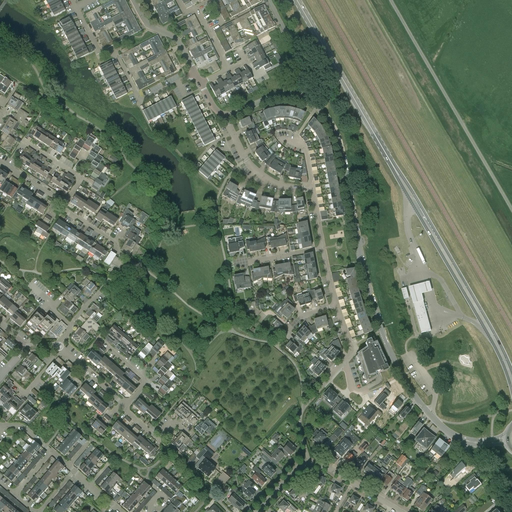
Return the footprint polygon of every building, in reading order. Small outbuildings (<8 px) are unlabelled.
[(50,8),(60,3),(58,0),(55,0),(47,4),(50,8)] [(112,0),(101,6),(103,10),(114,4),(116,9),(126,4),(127,4),(124,0),(112,0)] [(173,0),(166,0),(164,2),(159,4),(155,6),(157,9),(155,10),(163,24),(173,19),(170,14),(179,10),(177,6),(168,10),(165,5),(174,1),(173,0)] [(242,7),(244,11),(262,1),(260,0),(251,0),(252,2),(242,7)] [(241,8),(237,1),(230,5),(233,12),(230,14),(232,17),(244,11),(242,7),(241,8)] [(52,12),(62,7),(60,3),(50,8),(52,12)] [(69,6),(68,4),(65,5),(62,7),(52,12),(54,16),(65,11),(65,10),(64,11),(63,10),(69,6)] [(126,4),(116,9),(119,14),(111,19),(113,22),(128,15),(128,14),(126,15),(125,13),(124,13),(124,12),(129,9),(127,4),(126,4)] [(255,32),(257,36),(275,27),(264,5),(246,15),(248,18),(258,13),(258,14),(259,13),(266,27),(265,27),(255,32)] [(90,23),(99,18),(97,13),(103,10),(101,6),(85,14),(90,23)] [(113,22),(115,26),(123,22),(126,27),(136,22),(133,16),(130,18),(128,15),(113,22)] [(233,21),(235,25),(239,23),(243,30),(250,26),(246,19),(248,18),(246,15),(233,21)] [(61,27),(71,22),(69,18),(70,18),(70,17),(59,23),(61,27)] [(113,22),(111,19),(102,23),(99,18),(90,23),(92,28),(94,32),(98,30),(113,22)] [(188,29),(193,27),(198,24),(196,19),(190,22),(188,18),(175,25),(177,29),(186,24),(188,29)] [(230,37),(237,33),(234,26),(235,25),(233,21),(221,28),(223,31),(227,30),(230,37)] [(73,26),(71,22),(61,27),(63,31),(73,26)] [(94,32),(96,36),(99,41),(109,36),(106,31),(115,26),(113,22),(98,30),(94,32)] [(136,22),(126,27),(129,32),(118,38),(120,42),(137,32),(135,29),(139,27),(136,22)] [(80,25),(79,23),(76,24),(73,26),(63,31),(65,35),(75,30),(74,28),(80,25)] [(250,26),(243,30),(246,37),(243,39),(245,42),(257,36),(255,32),(254,33),(250,26)] [(191,33),(193,38),(194,37),(203,33),(200,28),(195,31),(193,27),(188,29),(180,34),(182,38),(191,33)] [(76,32),(75,30),(65,35),(67,39),(83,31),(82,29),(79,31),(76,32)] [(84,33),(83,31),(67,39),(69,43),(79,38),(80,37),(79,35),(81,34),(84,33)] [(245,42),(243,39),(241,40),(237,33),(230,37),(234,43),(230,45),(232,49),(245,42)] [(120,42),(118,38),(111,41),(109,36),(99,41),(102,46),(104,50),(107,48),(113,45),(120,42)] [(139,45),(141,49),(149,45),(152,50),(162,45),(159,39),(155,42),(154,39),(158,37),(157,36),(139,45)] [(80,40),(79,38),(69,43),(71,47),(81,42),(84,40),(88,39),(87,37),(80,40)] [(194,37),(193,38),(185,43),(188,48),(193,45),(194,46),(192,47),(193,50),(199,46),(208,42),(206,38),(197,43),(194,37)] [(250,51),(260,46),(257,41),(244,48),(245,50),(249,48),(250,51)] [(84,46),(81,42),(71,47),(73,51),(84,46)] [(84,45),(84,46),(73,51),(75,55),(86,50),(89,48),(92,47),(91,45),(85,48),(84,45)] [(125,64),(135,59),(132,54),(141,49),(139,45),(128,51),(124,53),(123,54),(120,55),(121,56),(123,55),(125,57),(122,58),(125,64)] [(162,45),(152,50),(155,55),(146,59),(148,63),(167,54),(165,50),(162,45)] [(202,52),(199,46),(193,50),(189,51),(192,57),(193,56),(195,60),(200,57),(207,54),(212,51),(211,47),(202,52)] [(247,55),(249,57),(262,50),(260,46),(250,51),(251,53),(247,55)] [(88,54),(86,50),(75,55),(77,59),(89,54),(88,53),(88,54)] [(198,65),(200,69),(204,66),(209,64),(215,61),(219,59),(214,50),(212,51),(215,56),(209,59),(207,56),(207,55),(207,54),(200,57),(195,60),(194,60),(197,66),(198,65)] [(253,57),(255,60),(264,55),(262,50),(249,57),(250,59),(253,57)] [(148,63),(150,67),(159,63),(161,68),(171,63),(169,57),(167,54),(148,63)] [(252,64),(253,66),(267,59),(264,55),(255,60),(256,62),(252,64)] [(148,63),(146,59),(138,64),(135,59),(125,64),(128,69),(130,68),(132,71),(148,63)] [(267,59),(253,66),(254,68),(258,66),(259,69),(263,67),(265,71),(271,68),(267,59)] [(204,66),(200,69),(199,69),(201,73),(207,70),(210,75),(220,70),(215,61),(209,64),(204,66)] [(101,72),(111,66),(109,62),(110,62),(99,67),(101,72)] [(134,82),(144,77),(142,72),(150,67),(148,63),(132,71),(131,72),(133,76),(132,76),(134,82)] [(171,63),(161,68),(164,73),(153,79),(155,82),(176,72),(175,70),(174,71),(173,68),(174,68),(171,63)] [(243,72),(248,81),(252,79),(245,65),(243,67),(245,70),(243,72)] [(103,76),(114,70),(111,66),(101,72),(103,76)] [(105,80),(122,71),(121,69),(115,72),(114,70),(103,76),(105,80)] [(238,69),(236,70),(243,84),(248,81),(243,72),(240,73),(238,69)] [(234,76),(239,86),(243,84),(236,70),(234,71),(236,75),(234,76)] [(107,84),(118,78),(116,76),(123,73),(122,71),(105,80),(107,84)] [(0,90),(5,94),(12,83),(0,74),(0,90)] [(229,74),(227,75),(234,88),(239,86),(234,76),(232,78),(229,74)] [(225,81),(230,91),(234,88),(227,75),(225,76),(227,80),(225,81)] [(155,82),(153,79),(147,82),(144,77),(134,82),(137,87),(143,84),(144,87),(141,88),(141,90),(155,82)] [(110,88),(120,82),(118,78),(107,84),(110,88)] [(112,92),(122,86),(120,84),(123,82),(124,82),(127,81),(126,79),(123,81),(120,82),(110,88),(112,92)] [(225,93),(230,91),(225,81),(222,82),(220,79),(218,80),(225,93)] [(218,85),(216,86),(221,95),(225,93),(218,80),(216,81),(218,85)] [(221,95),(216,86),(213,87),(211,83),(209,84),(216,98),(221,95)] [(114,96),(124,90),(122,86),(112,92),(114,96)] [(247,94),(258,89),(256,86),(246,91),(247,94)] [(124,90),(114,96),(116,100),(127,94),(126,91),(131,89),(130,87),(127,89),(124,90)] [(7,105),(18,112),(20,109),(23,104),(18,100),(21,96),(15,93),(7,105)] [(164,114),(168,112),(163,102),(161,103),(160,101),(159,101),(158,97),(156,98),(158,102),(159,104),(164,114)] [(167,100),(172,110),(176,108),(171,97),(170,97),(171,98),(167,100)] [(181,102),(183,106),(193,101),(191,97),(192,97),(181,102)] [(168,112),(172,110),(167,100),(163,102),(168,112)] [(183,106),(186,110),(195,105),(193,101),(183,106)] [(160,116),(164,114),(159,104),(155,106),(160,116)] [(186,110),(188,114),(197,109),(195,105),(186,110)] [(148,122),(152,120),(147,111),(145,112),(142,106),(140,107),(148,122)] [(156,118),(160,116),(155,106),(151,108),(156,118)] [(152,120),(156,118),(151,108),(147,111),(152,120)] [(18,112),(16,115),(14,113),(12,116),(14,118),(13,120),(12,120),(19,125),(25,128),(28,123),(24,120),(28,115),(20,109),(18,112)] [(188,114),(190,118),(199,113),(197,109),(188,114)] [(271,120),(268,110),(263,113),(267,122),(271,120)] [(300,111),(296,121),(300,123),(305,114),(300,111)] [(190,118),(192,122),(201,117),(199,113),(190,118)] [(12,120),(13,120),(8,117),(5,121),(9,123),(7,126),(3,123),(4,124),(15,131),(19,125),(12,120)] [(192,122),(194,126),(203,121),(201,117),(192,122)] [(249,129),(255,126),(251,117),(246,120),(245,118),(241,120),(242,121),(240,123),(242,128),(247,126),(249,129)] [(308,125),(311,129),(317,123),(313,119),(308,125)] [(194,126),(196,130),(206,125),(203,121),(194,126)] [(314,132),(321,127),(317,123),(311,129),(314,132)] [(15,131),(4,124),(3,125),(3,126),(6,128),(5,129),(2,126),(0,129),(0,130),(3,133),(11,138),(11,137),(15,131)] [(196,130),(198,134),(208,129),(206,125),(196,130)] [(38,141),(44,132),(36,126),(33,130),(30,135),(27,140),(30,142),(33,137),(38,141)] [(256,129),(255,126),(249,129),(250,132),(245,134),(247,140),(257,135),(254,130),(256,129)] [(324,132),(321,127),(314,132),(317,136),(324,132)] [(198,134),(200,138),(210,133),(208,129),(198,134)] [(52,137),(44,132),(38,141),(43,144),(47,139),(50,141),(52,137)] [(324,132),(317,136),(319,140),(327,137),(324,132)] [(11,138),(3,133),(0,137),(0,138),(4,141),(0,146),(8,152),(16,141),(11,137),(11,138)] [(200,138),(202,142),(212,137),(210,133),(200,138)] [(85,143),(82,149),(87,152),(91,147),(93,149),(95,146),(93,144),(96,138),(91,135),(85,143)] [(259,141),(257,135),(247,140),(250,145),(255,143),(257,146),(263,143),(261,140),(259,141)] [(58,141),(52,137),(50,141),(47,139),(43,144),(52,150),(58,141)] [(212,137),(202,142),(204,146),(215,141),(214,141),(212,137)] [(82,149),(85,143),(80,139),(69,156),(74,160),(82,149)] [(63,144),(58,141),(52,150),(60,155),(63,150),(61,148),(63,144)] [(258,157),(266,151),(264,148),(265,147),(264,145),(263,143),(257,146),(259,149),(254,153),(258,157)] [(92,163),(97,155),(101,149),(95,146),(93,149),(86,159),(92,163)] [(22,166),(29,156),(26,154),(29,150),(26,149),(18,161),(21,163),(21,164),(21,165),(22,166)] [(214,155),(222,162),(225,158),(216,150),(216,151),(217,151),(214,155)] [(269,161),(274,156),(275,154),(273,153),(270,156),(266,151),(258,157),(262,162),(266,159),(269,161)] [(32,158),(29,156),(22,166),(24,167),(25,166),(26,166),(29,168),(37,156),(34,154),(32,158)] [(88,168),(94,172),(99,164),(103,158),(97,155),(92,163),(88,168)] [(219,165),(222,162),(214,155),(211,158),(219,165)] [(33,173),(40,163),(37,161),(40,157),(37,156),(29,168),(32,170),(32,171),(31,172),(33,173)] [(274,171),(279,163),(276,161),(277,159),(275,158),(274,156),(269,161),(272,163),(269,168),(274,171)] [(216,169),(219,165),(211,158),(208,162),(216,169)] [(37,173),(40,175),(48,163),(45,161),(42,165),(40,163),(33,173),(35,174),(36,173),(37,173)] [(213,172),(216,169),(208,162),(205,165),(213,172)] [(47,182),(50,176),(48,175),(51,170),(48,168),(50,165),(48,163),(40,175),(43,177),(43,178),(42,179),(44,180),(47,182)] [(284,166),(279,163),(274,171),(279,174),(282,170),(286,171),(288,165),(285,164),(284,166)] [(95,181),(101,173),(105,167),(99,164),(94,172),(90,177),(95,181)] [(210,176),(213,172),(205,165),(202,168),(210,176)] [(288,178),(294,179),(296,169),(290,168),(291,166),(288,165),(286,171),(289,172),(288,178)] [(296,169),(294,179),(300,180),(301,175),(307,174),(305,167),(302,168),(302,170),(296,169)] [(207,179),(210,176),(202,168),(199,172),(198,171),(207,179)] [(9,178),(7,176),(5,175),(6,173),(3,171),(2,173),(0,171),(0,187),(4,182),(7,178),(7,179),(8,179),(9,178)] [(53,178),(50,176),(47,182),(51,185),(52,184),(53,184),(56,185),(64,173),(61,172),(59,175),(56,174),(53,178)] [(60,191),(67,181),(64,179),(67,175),(64,173),(56,185),(59,187),(59,189),(59,190),(60,191)] [(106,176),(101,173),(95,181),(92,186),(97,190),(106,176)] [(70,183),(67,181),(60,191),(62,192),(63,191),(64,191),(67,193),(75,181),(72,179),(70,183)] [(0,187),(0,191),(3,193),(9,183),(7,182),(6,183),(4,182),(0,187)] [(11,185),(9,183),(3,193),(7,196),(13,187),(11,186),(11,185)] [(229,199),(235,203),(239,192),(234,188),(235,187),(229,184),(223,195),(229,199)] [(20,186),(19,187),(18,189),(12,198),(15,200),(16,199),(19,197),(20,197),(22,198),(27,191),(20,186)] [(15,188),(13,187),(7,196),(11,199),(12,198),(18,189),(15,188)] [(22,198),(27,202),(28,202),(31,197),(33,194),(27,191),(22,198)] [(28,202),(27,202),(26,204),(31,208),(41,193),(39,191),(35,196),(33,199),(31,197),(28,202)] [(246,203),(250,194),(244,191),(242,197),(239,196),(236,203),(240,205),(241,205),(241,204),(245,206),(246,203)] [(44,195),(41,193),(31,208),(37,212),(42,204),(39,203),(41,200),(40,200),(44,195)] [(254,209),(256,202),(253,201),(255,196),(250,194),(246,203),(251,205),(250,207),(254,209)] [(76,207),(81,199),(75,196),(70,203),(76,207)] [(42,204),(37,212),(42,215),(47,208),(49,205),(52,200),(50,198),(46,204),(46,203),(44,206),(42,204)] [(265,209),(266,199),(261,198),(260,203),(256,202),(254,209),(259,210),(259,208),(265,209)] [(294,206),(295,215),(297,215),(297,212),(304,211),(303,206),(305,205),(304,201),(302,201),(302,198),(296,200),(297,205),(294,206)] [(86,203),(81,199),(76,207),(81,210),(83,208),(86,203)] [(274,212),(275,206),(271,206),(272,200),(266,199),(265,209),(270,210),(270,212),(274,212)] [(89,211),(93,204),(88,200),(86,203),(83,208),(89,211)] [(295,215),(294,206),(290,206),(290,200),(284,201),(284,211),(284,213),(290,213),(292,213),(292,216),(295,215)] [(284,211),(284,201),(278,201),(278,206),(275,206),(274,212),(278,213),(278,211),(284,211)] [(99,207),(93,204),(89,211),(94,215),(99,207)] [(341,208),(333,209),(332,216),(332,217),(332,216),(335,217),(335,218),(344,216),(345,216),(344,216),(343,207),(341,208)] [(132,226),(136,220),(130,217),(133,213),(127,209),(122,218),(119,222),(122,223),(120,226),(124,228),(125,225),(130,229),(132,226)] [(100,223),(102,220),(105,215),(100,212),(95,219),(100,223)] [(108,223),(113,216),(107,212),(105,215),(102,220),(108,223)] [(118,220),(113,216),(108,223),(113,227),(118,220)] [(61,234),(67,225),(59,220),(53,229),(61,234)] [(35,232),(41,236),(43,231),(40,230),(44,225),(38,221),(35,226),(38,228),(35,232)] [(66,238),(75,243),(80,234),(78,232),(83,225),(80,223),(75,230),(72,235),(69,233),(66,238)] [(43,231),(41,236),(46,239),(49,235),(46,233),(49,228),(44,225),(40,230),(43,231)] [(61,234),(66,238),(69,233),(72,235),(75,230),(67,225),(61,234)] [(125,237),(128,239),(128,238),(137,245),(141,239),(137,237),(140,231),(132,226),(130,229),(125,237)] [(83,242),(86,237),(88,235),(91,230),(88,228),(83,236),(80,234),(75,243),(83,248),(85,244),(83,242)] [(286,234),(277,238),(278,247),(286,246),(286,243),(288,243),(286,234)] [(94,243),(86,237),(83,242),(85,244),(83,248),(88,252),(94,243)] [(244,247),(242,237),(234,239),(227,241),(230,253),(236,252),(236,251),(244,247)] [(264,238),(255,242),(257,251),(265,250),(264,247),(266,247),(265,237),(264,238)] [(278,247),(277,238),(267,237),(268,246),(270,246),(271,249),(278,247)] [(128,238),(128,239),(121,250),(129,255),(133,250),(136,252),(140,247),(137,245),(128,238)] [(257,251),(255,242),(246,241),(245,241),(247,250),(249,250),(249,253),(257,251)] [(88,252),(94,255),(96,251),(99,253),(102,248),(94,243),(88,252)] [(96,251),(94,255),(99,259),(102,255),(104,257),(108,252),(102,248),(99,253),(96,251)] [(115,257),(116,255),(111,252),(104,262),(109,266),(111,263),(119,268),(123,262),(115,257)] [(282,265),(283,274),(293,275),(294,275),(292,266),(290,267),(289,264),(282,265)] [(283,274),(282,265),(274,266),(275,269),(273,270),(274,279),(275,279),(283,274)] [(260,269),(262,278),(272,279),(270,270),(268,270),(268,268),(260,269)] [(262,278),(260,269),(253,270),(253,273),(251,274),(253,283),(253,282),(262,278)] [(355,278),(356,278),(354,270),(354,269),(345,271),(345,272),(343,274),(343,273),(342,274),(346,280),(355,278)] [(234,277),(236,289),(243,288),(243,289),(251,287),(249,277),(240,276),(234,277)] [(81,291),(81,292),(88,298),(97,288),(86,278),(81,284),(85,287),(81,291)] [(9,283),(8,282),(0,291),(3,293),(0,295),(0,299),(0,300),(2,298),(3,297),(11,287),(9,285),(9,284),(9,283)] [(79,296),(81,292),(81,291),(71,283),(66,290),(73,296),(75,293),(79,296)] [(426,285),(410,289),(413,303),(423,301),(425,300),(424,296),(429,294),(435,293),(432,283),(426,285)] [(310,291),(312,297),(315,296),(317,302),(323,300),(322,297),(324,297),(322,293),(321,293),(319,288),(310,291)] [(73,296),(66,290),(61,295),(66,300),(71,304),(74,301),(71,298),(73,296)] [(312,297),(310,291),(307,292),(308,294),(302,296),(305,305),(311,303),(309,298),(312,297)] [(305,305),(302,296),(297,297),(296,295),(293,296),(295,302),(298,302),(299,307),(305,305)] [(8,301),(3,297),(2,298),(0,300),(0,305),(2,308),(8,301)] [(286,305),(283,308),(290,315),(295,310),(290,306),(292,304),(287,299),(284,302),(286,303),(285,303),(285,304),(286,305)] [(78,309),(71,304),(66,300),(57,310),(65,316),(69,311),(73,314),(78,309)] [(13,305),(8,301),(2,308),(7,312),(13,305)] [(431,330),(428,318),(423,301),(413,303),(421,333),(431,330)] [(85,314),(89,318),(96,324),(100,319),(96,315),(101,310),(102,311),(104,309),(98,303),(95,306),(94,304),(85,314)] [(7,312),(12,316),(16,312),(18,310),(13,305),(7,312)] [(290,315),(283,308),(280,311),(280,310),(279,311),(278,311),(276,309),(274,312),(280,318),(282,315),(286,319),(290,315)] [(15,323),(21,316),(19,315),(21,312),(18,310),(16,312),(12,316),(10,319),(15,323)] [(39,316),(37,314),(35,313),(34,313),(34,314),(35,315),(26,326),(33,333),(36,329),(48,316),(45,314),(43,316),(41,314),(39,316)] [(50,313),(48,316),(36,329),(44,336),(53,325),(55,326),(55,325),(54,323),(52,322),(53,320),(51,318),(53,315),(50,313)] [(26,321),(21,316),(15,323),(20,328),(26,321)] [(319,319),(322,328),(326,327),(326,328),(327,328),(328,328),(329,330),(333,328),(330,321),(327,322),(325,317),(319,319)] [(89,318),(80,328),(87,334),(92,329),(96,332),(100,327),(96,324),(89,318)] [(311,328),(315,334),(317,332),(317,330),(322,328),(319,319),(314,320),(315,326),(311,328)] [(276,321),(273,324),(280,329),(282,326),(276,321)] [(57,323),(55,325),(55,326),(50,331),(58,338),(65,330),(63,329),(64,328),(62,326),(64,324),(61,322),(59,324),(57,323)] [(112,338),(120,328),(118,327),(117,328),(116,328),(114,326),(104,337),(106,339),(109,335),(112,338)] [(299,331),(307,338),(311,334),(312,335),(315,334),(311,328),(308,331),(303,327),(299,331)] [(370,327),(362,330),(364,335),(372,331),(370,327)] [(85,343),(90,338),(79,328),(70,338),(78,344),(82,339),(85,343)] [(122,330),(120,328),(112,338),(114,340),(111,343),(114,345),(123,334),(121,332),(121,331),(122,330)] [(4,333),(2,331),(0,333),(0,335),(1,337),(4,339),(0,343),(0,348),(9,338),(4,333)] [(298,342),(298,343),(302,346),(303,346),(305,344),(308,340),(307,338),(299,331),(295,336),(296,336),(300,340),(298,342)] [(119,344),(122,346),(130,337),(128,336),(127,336),(126,336),(123,334),(114,345),(116,347),(119,344)] [(124,354),(133,343),(131,341),(131,339),(132,339),(130,337),(122,346),(124,348),(121,352),(124,354)] [(9,338),(0,348),(0,354),(2,356),(4,358),(7,355),(3,351),(8,345),(12,349),(16,344),(9,338)] [(375,375),(388,370),(387,370),(389,369),(388,367),(389,367),(376,339),(371,342),(370,340),(366,342),(366,343),(365,344),(366,348),(356,355),(357,356),(355,358),(359,363),(360,366),(359,367),(362,372),(363,376),(362,377),(365,382),(366,385),(376,378),(375,375)] [(159,340),(153,348),(149,353),(154,357),(164,345),(159,340)] [(330,348),(327,351),(335,357),(339,353),(337,351),(338,349),(338,350),(341,347),(338,340),(333,342),(328,346),(330,348)] [(297,352),(298,354),(303,349),(297,344),(295,346),(290,342),(285,347),(294,355),(297,352)] [(136,345),(133,343),(124,354),(126,356),(129,353),(132,355),(140,346),(138,344),(137,345),(136,345)] [(149,353),(153,348),(148,343),(137,356),(142,360),(149,353)] [(92,362),(97,355),(92,351),(86,357),(92,362)] [(331,362),(335,357),(327,351),(325,354),(323,352),(322,354),(321,353),(319,355),(325,360),(327,358),(331,362)] [(156,364),(161,369),(167,361),(172,356),(166,352),(156,364)] [(38,368),(43,363),(31,353),(23,363),(30,370),(35,365),(38,368)] [(97,355),(92,362),(97,366),(99,364),(98,364),(102,359),(101,358),(102,357),(102,355),(101,355),(99,353),(97,355)] [(104,357),(102,359),(98,364),(99,364),(103,368),(109,361),(104,357)] [(314,366),(322,372),(326,368),(321,364),(323,362),(319,357),(315,361),(317,363),(314,366)] [(103,368),(108,372),(114,365),(109,361),(103,368)] [(161,378),(168,371),(172,366),(167,361),(161,369),(156,374),(161,378)] [(49,375),(56,367),(55,365),(55,364),(53,363),(45,371),(49,375)] [(27,380),(31,375),(20,365),(11,375),(19,382),(23,377),(27,380)] [(114,365),(108,372),(113,376),(119,370),(114,365)] [(318,377),(322,372),(314,366),(310,370),(309,369),(307,371),(311,375),(313,373),(318,377)] [(58,368),(56,367),(49,375),(53,378),(56,375),(61,369),(59,368),(58,368)] [(56,375),(59,379),(67,370),(65,368),(64,369),(62,367),(61,369),(56,375)] [(69,372),(69,371),(67,370),(59,379),(63,382),(65,379),(68,376),(70,374),(68,372),(69,372)] [(113,376),(118,381),(122,376),(124,374),(119,370),(113,376)] [(157,383),(162,387),(168,380),(173,375),(168,371),(161,378),(157,383)] [(124,374),(122,376),(118,381),(116,383),(121,388),(127,381),(124,379),(126,376),(124,374)] [(63,390),(70,382),(68,380),(67,381),(65,379),(63,382),(59,387),(63,390)] [(162,387),(158,392),(163,397),(174,384),(168,380),(162,387)] [(132,385),(127,381),(121,388),(126,392),(132,385)] [(72,384),(70,382),(63,390),(66,394),(73,386),(71,384),(72,384)] [(0,390),(0,393),(3,397),(4,397),(6,394),(13,386),(11,383),(7,388),(4,386),(0,390)] [(78,388),(80,386),(78,384),(77,384),(74,387),(73,386),(66,394),(70,397),(78,388)] [(84,395),(90,388),(85,384),(79,390),(84,395)] [(137,389),(132,385),(126,392),(130,396),(137,389)] [(84,395),(89,399),(93,395),(95,392),(90,388),(84,395)] [(373,402),(383,411),(386,406),(382,403),(390,394),(383,388),(374,398),(372,401),(373,402)] [(329,389),(323,396),(326,399),(327,398),(331,402),(329,405),(332,407),(337,401),(335,398),(337,396),(329,389)] [(0,400),(5,405),(13,396),(15,394),(12,392),(8,396),(6,394),(4,397),(3,397),(0,400)] [(89,399),(87,402),(92,406),(98,399),(93,395),(89,399)] [(8,412),(14,404),(12,402),(15,398),(13,396),(5,405),(3,407),(8,412)] [(102,415),(108,408),(109,409),(112,405),(111,404),(114,401),(111,398),(108,402),(106,403),(104,405),(103,403),(97,410),(102,415)] [(8,412),(13,416),(23,405),(25,402),(22,399),(20,402),(16,406),(14,404),(8,412)] [(103,403),(98,399),(92,406),(97,410),(103,403)] [(138,410),(144,404),(139,399),(133,406),(138,410)] [(393,415),(402,405),(398,401),(388,411),(393,415)] [(181,417),(189,408),(183,402),(174,413),(177,416),(178,414),(181,417)] [(338,404),(334,408),(342,415),(346,411),(347,412),(351,408),(344,402),(340,406),(338,404)] [(149,408),(144,404),(138,410),(143,415),(145,412),(149,408)] [(151,405),(149,408),(145,412),(150,416),(156,410),(151,405)] [(20,416),(23,418),(32,409),(29,407),(27,409),(25,407),(20,413),(21,414),(20,416)] [(378,415),(369,407),(360,419),(364,422),(366,420),(370,424),(378,415)] [(410,411),(405,407),(398,415),(403,419),(410,411)] [(182,420),(186,423),(194,413),(189,408),(181,417),(183,419),(182,420)] [(32,409),(23,418),(27,421),(28,420),(30,422),(35,415),(32,413),(34,411),(32,409)] [(156,410),(150,416),(155,421),(161,414),(156,410)] [(194,413),(186,423),(189,426),(190,424),(192,427),(200,417),(194,413)] [(203,423),(202,422),(200,425),(199,424),(194,429),(199,433),(202,435),(205,431),(209,434),(211,432),(212,432),(213,431),(217,426),(213,422),(211,424),(209,422),(210,421),(207,419),(203,423)] [(91,426),(96,431),(102,424),(97,420),(93,424),(91,422),(89,424),(91,426)] [(117,432),(123,426),(117,421),(112,428),(117,432)] [(422,426),(419,423),(418,422),(410,431),(415,435),(422,426)] [(107,428),(102,424),(96,431),(101,435),(107,428)] [(127,430),(123,426),(117,432),(122,436),(127,430)] [(77,441),(79,443),(81,442),(81,441),(79,439),(81,436),(73,429),(68,434),(77,441)] [(342,432),(338,429),(333,434),(337,438),(342,432)] [(132,434),(127,430),(122,436),(127,441),(132,434)] [(315,437),(312,441),(316,443),(319,445),(325,437),(327,435),(326,434),(325,435),(324,434),(324,433),(322,431),(320,433),(319,432),(317,430),(312,435),(315,437)] [(434,438),(424,430),(423,430),(415,441),(418,443),(413,448),(416,450),(417,449),(418,449),(418,450),(419,451),(420,451),(420,452),(421,452),(422,453),(423,453),(434,438)] [(179,436),(177,439),(186,446),(191,440),(181,432),(178,435),(179,436)] [(354,446),(359,440),(350,432),(344,438),(352,445),(354,446)] [(281,436),(277,433),(270,442),(273,445),(275,443),(276,443),(278,441),(278,440),(281,436)] [(68,434),(64,439),(73,446),(77,441),(68,434)] [(137,438),(132,434),(127,441),(131,445),(134,442),(137,438)] [(139,435),(137,438),(134,442),(138,446),(144,440),(139,435)] [(341,457),(348,449),(352,445),(344,438),(333,451),(341,457)] [(60,444),(69,451),(73,446),(64,439),(60,444)] [(186,446),(177,439),(175,441),(174,440),(171,444),(181,452),(186,446)] [(28,445),(37,452),(41,448),(32,440),(28,445)] [(138,446),(143,451),(149,444),(144,440),(138,446)] [(428,454),(433,457),(442,445),(440,444),(441,443),(438,440),(428,453),(428,454)] [(151,442),(149,444),(143,451),(148,455),(149,455),(151,457),(155,452),(153,450),(156,447),(151,442)] [(278,463),(284,456),(285,457),(288,454),(290,456),(293,453),(294,453),(295,452),(295,451),(296,449),(289,443),(284,449),(280,446),(277,450),(271,456),(266,452),(264,450),(261,452),(270,460),(271,461),(274,458),(278,463)] [(64,456),(69,451),(60,444),(56,449),(64,456)] [(37,452),(28,445),(24,450),(33,458),(35,454),(38,456),(39,454),(37,453),(37,452)] [(367,448),(366,448),(362,445),(358,450),(362,453),(367,448)] [(442,445),(433,457),(438,461),(440,458),(447,449),(448,448),(445,446),(444,447),(442,445)] [(207,459),(209,461),(213,456),(212,456),(214,454),(209,449),(208,451),(207,451),(204,448),(196,458),(199,461),(196,464),(199,467),(198,469),(208,477),(215,469),(205,461),(207,459)] [(92,454),(100,462),(105,457),(96,449),(92,454)] [(20,455),(28,462),(33,458),(24,450),(20,455)] [(349,453),(343,459),(349,464),(354,458),(357,455),(353,451),(350,455),(349,453)] [(270,460),(261,452),(259,455),(268,463),(270,460)] [(358,470),(361,467),(361,468),(366,461),(369,457),(363,453),(361,457),(361,458),(359,461),(358,460),(353,466),(358,470)] [(96,466),(100,462),(92,454),(87,459),(96,466)] [(24,467),(28,462),(20,455),(15,460),(24,467)] [(400,467),(404,463),(406,459),(402,455),(396,463),(400,467)] [(83,464),(92,471),(96,466),(87,459),(83,464)] [(11,465),(20,472),(24,467),(15,460),(11,465)] [(52,466),(61,473),(65,468),(57,461),(52,466)] [(87,476),(92,471),(83,464),(79,469),(87,476)] [(275,472),(266,464),(261,469),(270,477),(275,472)] [(368,475),(374,468),(375,466),(374,466),(373,467),(368,464),(363,471),(364,471),(364,472),(366,473),(368,475)] [(16,477),(20,472),(11,465),(7,470),(16,477)] [(52,466),(48,471),(57,478),(61,473),(52,466)] [(371,477),(373,479),(379,472),(380,470),(379,469),(375,466),(374,468),(368,475),(369,475),(369,476),(370,477),(371,477)] [(266,481),(259,474),(261,472),(255,467),(252,470),(255,473),(256,472),(256,473),(251,478),(257,483),(258,482),(262,486),(266,481)] [(161,481),(168,473),(163,468),(156,477),(161,481)] [(379,472),(373,479),(374,479),(374,480),(375,481),(376,481),(379,483),(385,474),(387,472),(382,468),(380,470),(379,472)] [(16,477),(7,470),(3,475),(11,482),(16,477)] [(44,476),(53,483),(57,478),(48,471),(44,476)] [(109,477),(117,485),(122,480),(113,472),(109,477)] [(382,483),(381,484),(383,485),(384,484),(386,486),(389,483),(393,479),(392,478),(394,476),(389,472),(381,482),(382,483)] [(166,486),(165,485),(173,477),(168,473),(161,481),(164,484),(162,486),(163,488),(164,488),(165,487),(166,486)] [(477,477),(474,474),(464,483),(467,487),(466,487),(471,493),(482,485),(478,480),(477,481),(475,479),(477,477)] [(48,488),(53,483),(44,476),(40,481),(48,488)] [(402,484),(403,483),(399,480),(401,478),(398,476),(391,484),(393,486),(390,489),(395,493),(400,486),(402,484)] [(113,490),(117,485),(109,477),(104,482),(113,490)] [(166,486),(170,490),(178,481),(173,477),(165,485),(166,486)] [(319,486),(323,486),(322,478),(315,479),(315,482),(313,482),(312,487),(309,490),(314,493),(319,486)] [(400,486),(395,493),(399,496),(402,493),(403,494),(407,489),(405,488),(411,480),(407,478),(403,483),(402,484),(400,486)] [(40,481),(35,486),(44,493),(48,488),(40,481)] [(138,486),(146,493),(151,488),(142,481),(138,486)] [(175,494),(178,491),(183,485),(178,481),(170,490),(175,494)] [(249,481),(240,490),(250,499),(255,493),(251,490),(255,486),(249,481)] [(109,495),(113,490),(104,482),(100,487),(109,495)] [(74,485),(70,490),(79,498),(83,493),(74,485)] [(342,493),(339,492),(341,489),(334,485),(330,492),(334,494),(332,501),(336,503),(342,493)] [(429,494),(430,493),(429,494),(425,491),(426,489),(426,488),(423,485),(422,486),(416,494),(420,497),(419,500),(418,499),(417,499),(415,501),(415,502),(416,503),(414,506),(418,509),(429,494)] [(31,491),(40,498),(44,493),(35,486),(31,491)] [(134,491),(142,498),(145,495),(150,500),(152,498),(149,495),(146,493),(138,486),(134,491)] [(415,491),(410,487),(407,490),(402,497),(402,498),(402,499),(404,501),(405,501),(406,500),(407,501),(415,491)] [(70,490),(66,495),(75,503),(79,498),(70,490)] [(233,505),(239,500),(235,497),(237,494),(232,490),(230,492),(233,495),(228,500),(233,504),(233,505)] [(294,490),(288,496),(294,501),(297,498),(306,498),(306,492),(302,492),(298,490),(296,492),(294,490)] [(36,503),(40,498),(31,491),(27,496),(36,503)] [(129,496),(138,503),(142,498),(134,491),(129,496)] [(183,495),(178,491),(175,494),(174,495),(176,496),(170,503),(170,504),(179,511),(181,511),(185,508),(181,504),(186,500),(182,496),(183,495)] [(429,494),(418,509),(422,511),(432,500),(431,500),(434,496),(430,493),(429,494)] [(239,500),(233,505),(236,508),(237,507),(240,510),(245,504),(241,501),(243,499),(237,494),(235,497),(239,500)] [(61,501),(70,508),(75,503),(66,495),(61,501)] [(134,508),(138,503),(129,496),(125,501),(134,508)] [(343,507),(347,510),(352,505),(355,507),(359,500),(353,496),(351,499),(348,498),(343,507)] [(326,501),(320,498),(316,506),(319,507),(328,511),(329,511),(331,507),(325,504),(326,501)] [(65,511),(66,511),(70,508),(61,501),(57,505),(65,511)] [(130,511),(134,508),(125,501),(121,505),(128,511),(130,511)] [(291,511),(296,511),(297,511),(287,502),(286,504),(283,501),(278,507),(283,511),(286,509),(291,511)] [(0,511),(8,511),(12,507),(7,503),(0,511)]
